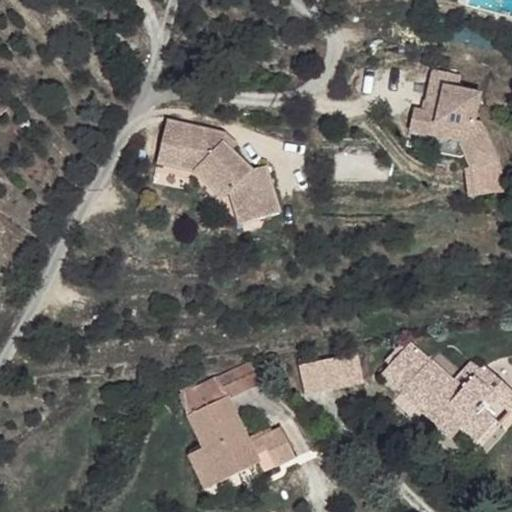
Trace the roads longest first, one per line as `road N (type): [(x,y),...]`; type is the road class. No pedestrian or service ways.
road 1 (unclassified): [(177,0),(144,95),(0,354)]
road 2 (unknown): [(136,111),(182,102),(304,109)]
